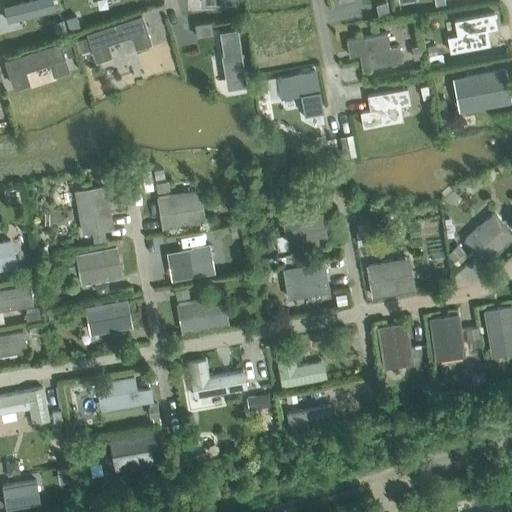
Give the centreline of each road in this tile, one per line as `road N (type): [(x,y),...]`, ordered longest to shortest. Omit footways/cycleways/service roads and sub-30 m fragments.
road 1 (residential): [(360,313),(157,350)]
road 2 (unclassified): [(340,489),(511,438)]
road 3 (residential): [(125,175),(157,350)]
road 4 (residential): [(157,350),(0,379)]
road 5 (residential): [(511,271),(482,289),(360,313)]
